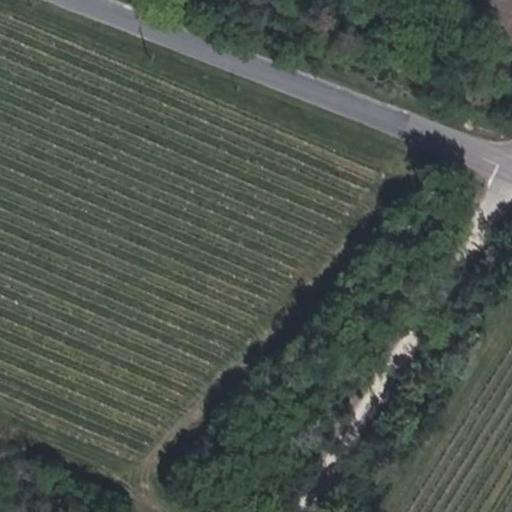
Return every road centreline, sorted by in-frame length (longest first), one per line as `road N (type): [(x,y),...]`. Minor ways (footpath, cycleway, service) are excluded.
road 1 (unclassified): [(97,0),(511,166)]
road 2 (unclassified): [(511,174),(303,511)]
